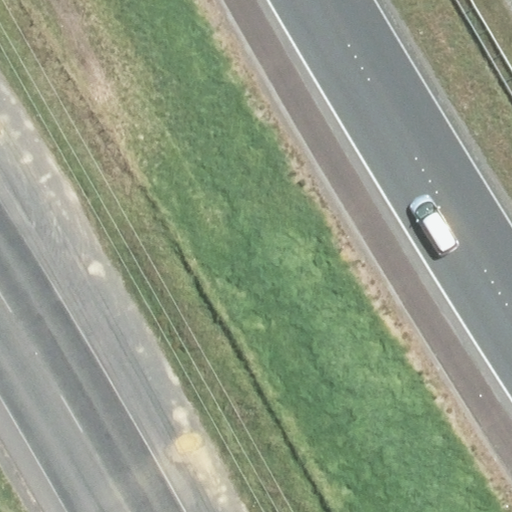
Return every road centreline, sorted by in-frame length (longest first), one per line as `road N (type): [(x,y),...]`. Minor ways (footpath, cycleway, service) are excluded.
road 1 (motorway): [(511,327),(455,243),(321,0)]
road 2 (secondary): [(91,511),(0,360)]
